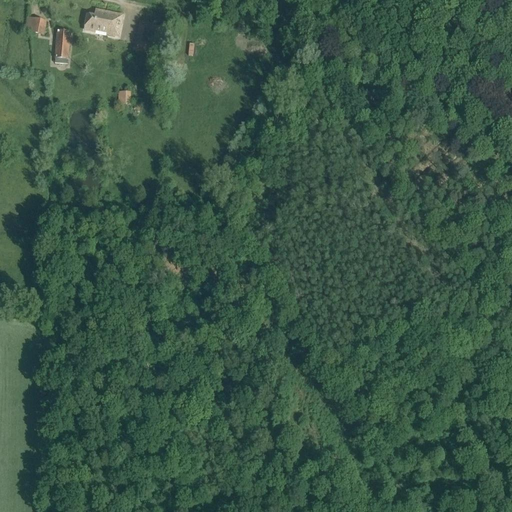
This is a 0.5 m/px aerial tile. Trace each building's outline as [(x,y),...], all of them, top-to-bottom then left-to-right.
[(121,18),(96,13),(95,18),(88,17),(85,29),(117,36),(121,18)] [(45,23),(36,21),(34,33),(42,34),(45,23)] [(155,51),(159,29),(152,28),(152,26),(142,24),(137,45),(148,47),(147,49),(155,51)] [(70,33),(58,32),(55,64),(67,65),(70,33)] [(118,105),(131,106),(131,92),(118,92),(118,105)]
